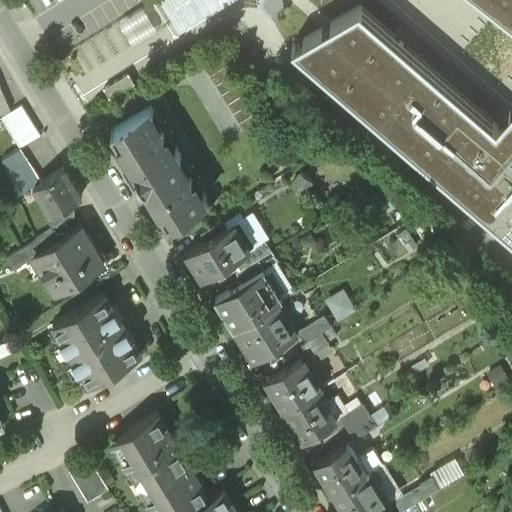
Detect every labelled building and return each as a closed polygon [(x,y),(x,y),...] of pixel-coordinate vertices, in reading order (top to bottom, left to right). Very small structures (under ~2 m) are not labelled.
[(159,0),(179,32),(232,0),(159,0)] [(360,6),(292,46),(511,238),(511,0),(485,0),(511,20),(511,108),(496,126),(360,6)] [(264,119),(217,42),(198,54),(245,130),(264,119)] [(0,113),(11,109),(0,83),(0,113)] [(40,133),(21,104),(1,116),(20,146),(40,133)] [(206,198),(149,105),(112,128),(168,221),(206,198)] [(23,145),(38,173),(60,161),(44,133),(23,145)] [(41,180),(20,146),(2,157),(18,195),(33,186),(41,180)] [(41,180),(33,186),(49,213),(50,214),(65,205),(82,195),(65,166),(41,180)] [(300,174),(291,187),(301,194),(311,181),(300,174)] [(65,205),(50,214),(49,213),(44,216),(52,229),(72,217),(65,205)] [(220,219),(202,230),(207,238),(225,227),(220,219)] [(207,238),(186,251),(202,278),(233,259),(250,248),(234,222),(225,227),(207,238)] [(55,242),(35,253),(36,254),(47,273),(46,274),(55,288),(101,261),(80,226),(55,242)] [(48,231),(5,257),(12,269),(36,254),(35,253),(55,242),(48,231)] [(265,239),(250,248),(233,259),(239,269),(271,249),(265,239)] [(239,269),(236,271),(242,281),(263,269),(278,259),(271,249),(239,269)] [(242,281),(215,298),(234,328),(278,301),(281,299),(263,269),(242,281)] [(325,295),(335,318),(355,310),(345,287),(325,295)] [(104,292),(53,323),(61,337),(59,338),(66,350),(68,349),(73,356),(71,358),(78,370),(80,369),(90,384),(141,352),(132,338),(134,336),(114,305),(113,306),(104,292)] [(278,301),(234,328),(253,359),(297,332),(278,301)] [(323,314),(300,328),(308,340),(321,332),(331,326),(323,314)] [(308,340),(301,344),(308,355),(328,343),(321,332),(308,340)] [(301,357),(270,376),(279,390),(273,393),(284,411),(317,391),(321,388),(301,357)] [(317,391),(284,411),(303,441),(335,420),(317,391)] [(362,403),(340,417),(347,428),(369,414),(362,403)] [(157,411),(116,436),(131,459),(126,462),(150,501),(154,498),(162,511),(182,511),(209,496),(209,495),(157,411)] [(347,442),(316,461),(335,492),(366,473),(347,442)] [(90,457),(69,469),(88,500),(108,488),(90,457)] [(366,473),(335,492),(347,511),(372,511),(388,502),(369,471),(366,473)] [(420,483),(394,498),(400,510),(415,502),(427,495),(420,483)] [(237,511),(222,487),(209,495),(209,496),(182,511),(237,511)] [(400,510),(396,511),(420,511),(415,502),(400,510)]
